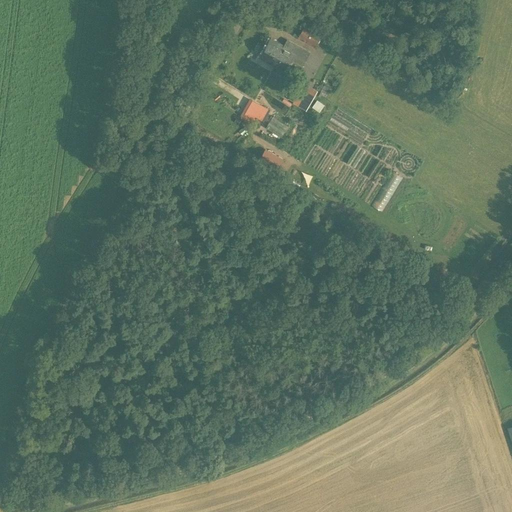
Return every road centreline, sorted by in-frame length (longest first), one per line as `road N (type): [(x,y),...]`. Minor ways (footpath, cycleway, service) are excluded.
road 1 (track): [(0,510),(188,470),(303,426),(371,390),(461,323),(511,256)]
road 2 (unclassified): [(0,496),(50,341),(255,0)]
